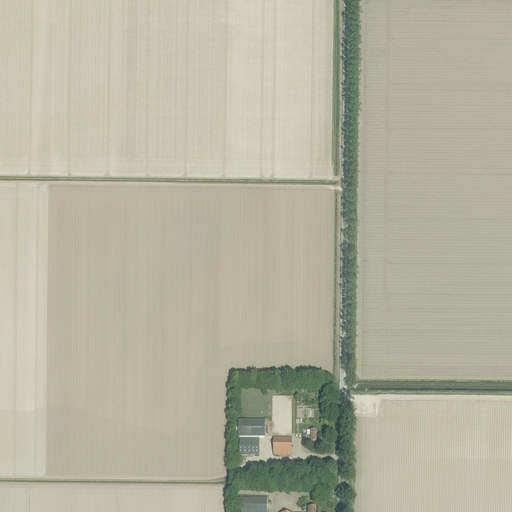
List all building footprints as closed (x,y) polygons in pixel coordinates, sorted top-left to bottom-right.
[(239,421),(239,437),(264,438),(265,421),(239,421)] [(317,442),(317,431),(311,431),(311,436),(307,436),(307,435),(302,435),(302,442),(307,442),(307,440),(311,440),(311,442),(317,442)] [(291,456),(292,438),(274,438),(274,456),(291,456)] [(239,439),(239,455),(259,455),(259,439),(239,439)] [(267,511),(267,498),(239,498),(239,511),(267,511)]
